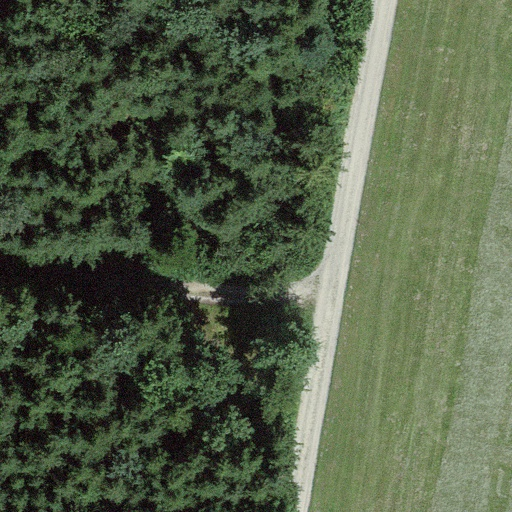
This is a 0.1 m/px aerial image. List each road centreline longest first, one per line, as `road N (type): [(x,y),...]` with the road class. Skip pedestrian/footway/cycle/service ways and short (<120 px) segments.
road 1 (track): [(382,0),(292,511)]
road 2 (track): [(0,266),(330,301)]
